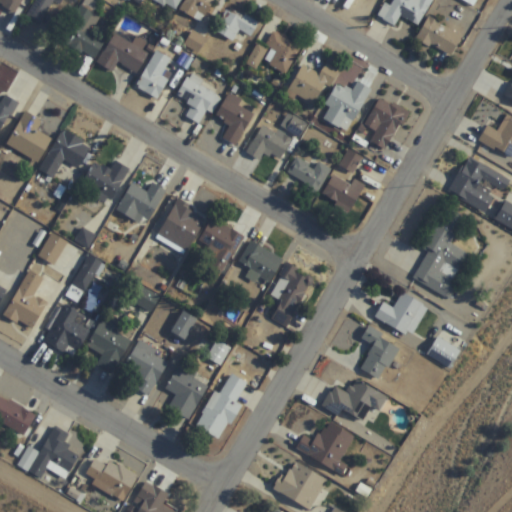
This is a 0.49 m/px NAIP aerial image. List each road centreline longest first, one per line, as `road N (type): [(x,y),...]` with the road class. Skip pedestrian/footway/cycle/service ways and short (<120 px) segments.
road 1 (residential): [(216,472),(254,438),(511,12)]
road 2 (residential): [(0,48),(365,264)]
road 3 (residential): [(0,356),(192,471),(216,472)]
road 4 (residential): [(457,109),(273,0)]
